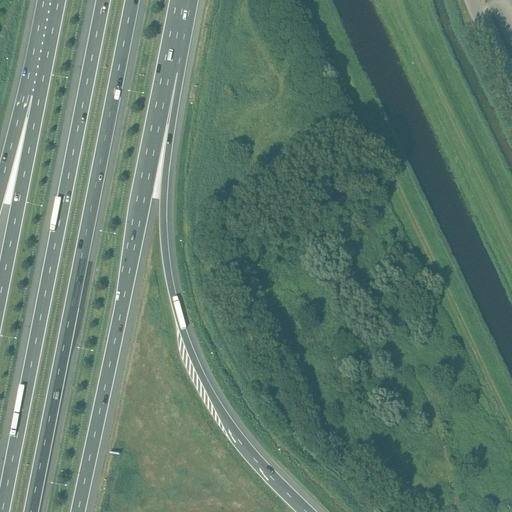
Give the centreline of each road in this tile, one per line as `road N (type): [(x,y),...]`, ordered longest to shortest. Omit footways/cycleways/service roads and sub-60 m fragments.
road 1 (motorway): [(31,511),(133,0)]
road 2 (motorway): [(102,0),(1,511)]
road 3 (motorway): [(311,511),(228,423),(181,329),(164,243),(170,69)]
road 4 (motorway): [(78,511),(170,69)]
road 5 (track): [(398,0),(511,246)]
road 6 (motorway): [(31,107),(0,294)]
